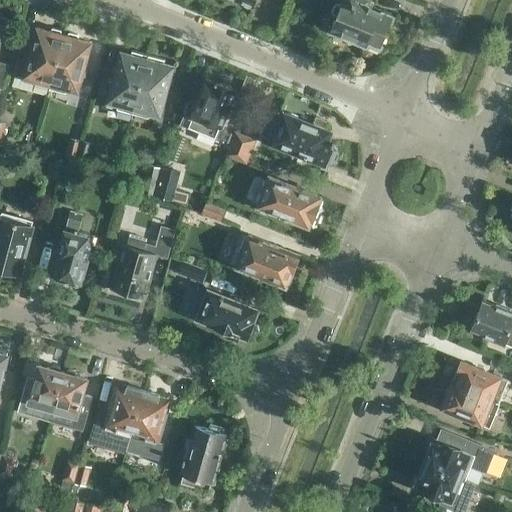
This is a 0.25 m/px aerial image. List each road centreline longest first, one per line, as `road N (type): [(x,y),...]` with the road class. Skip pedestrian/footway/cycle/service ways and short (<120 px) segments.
road 1 (residential): [(404,115),(118,0)]
road 2 (residential): [(290,394),(0,307)]
road 3 (residential): [(331,511),(441,241)]
road 4 (residential): [(290,394),(367,210)]
road 5 (residential): [(244,511),(290,394)]
road 6 (residential): [(404,115),(451,0)]
